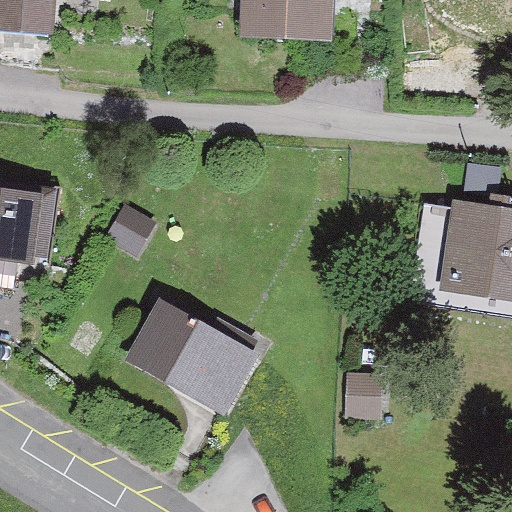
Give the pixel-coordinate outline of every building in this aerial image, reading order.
[(0,0),(0,29),(50,33),(52,0),(0,0)] [(244,0),(243,34),(329,38),(331,0),(244,0)] [(0,191),(0,260),(47,266),(55,198),(0,191)] [(160,223),(123,205),(106,239),(143,258),(160,223)] [(511,217),(460,209),(445,305),(511,315),(511,217)] [(161,301),(128,361),(225,415),(258,356),(161,301)]
